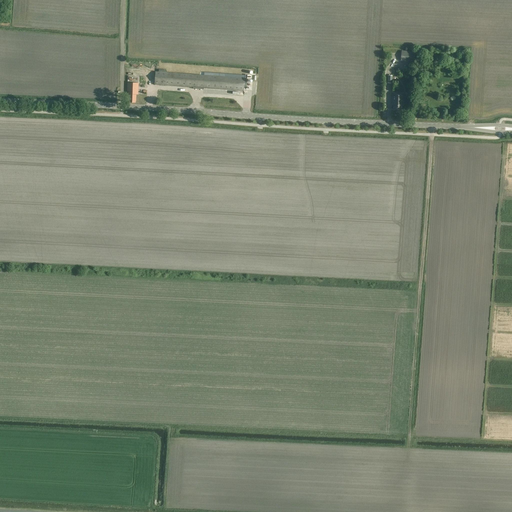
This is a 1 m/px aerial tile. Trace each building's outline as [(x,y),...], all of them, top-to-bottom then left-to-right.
[(403,51),(402,54),(402,60),(413,61),(414,55),(409,54),(409,52),(403,51)] [(129,64),(128,68),(128,76),(140,77),(141,64),(129,64)] [(243,91),(244,78),(155,72),(155,85),(243,91)] [(128,83),(127,92),(128,92),(128,101),(130,101),(129,103),(135,103),(135,101),(136,101),(136,95),(138,95),(138,83),(128,83)] [(404,97),(404,93),(392,93),(392,101),(392,103),(392,106),(393,106),(393,110),(402,110),(402,106),(403,106),(404,99),(403,99),(403,97),(404,97)]
